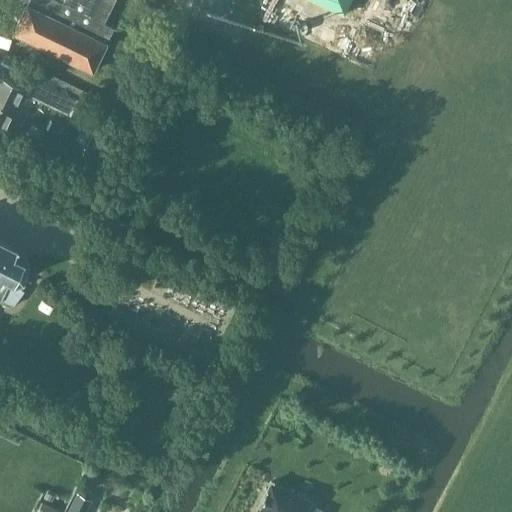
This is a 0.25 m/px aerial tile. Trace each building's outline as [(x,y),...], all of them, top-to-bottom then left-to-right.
[(28,0),(26,5),(21,17),(13,33),(92,71),(113,28),(104,23),(114,0),(63,0),(62,3),(56,0),(28,0)] [(312,0),(342,14),(348,0),(312,0)] [(64,92),(46,84),(18,71),(11,84),(0,78),(0,126),(7,130),(24,94),(56,109),(64,92)] [(96,128),(78,166),(92,172),(111,135),(103,131),(96,128)] [(90,226),(80,246),(98,255),(102,247),(116,254),(122,242),(90,226)] [(0,299),(9,280),(14,282),(23,278),(27,270),(23,261),(14,256),(18,249),(0,240),(0,299)] [(9,280),(0,299),(11,305),(23,291),(9,280)] [(269,479),(252,511),(306,511),(310,504),(312,501),(269,479)] [(76,493),(66,511),(84,511),(90,500),(76,493)] [(41,503),(36,511),(50,511),(52,509),(41,503)]
